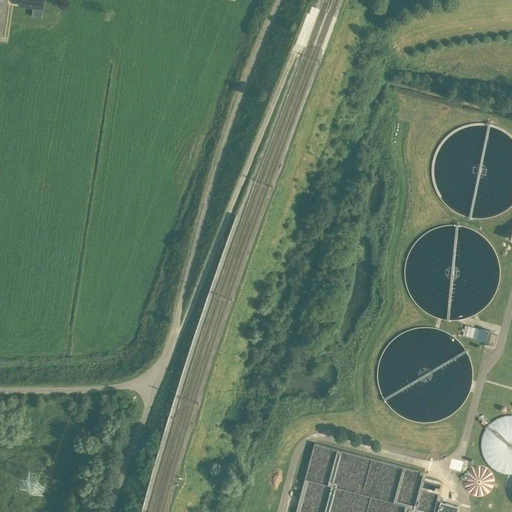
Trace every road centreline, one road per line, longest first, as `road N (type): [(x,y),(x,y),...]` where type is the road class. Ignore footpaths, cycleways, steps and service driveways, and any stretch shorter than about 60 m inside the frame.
road 1 (unclassified): [(148,375),(173,337),(224,140),(280,0)]
road 2 (unclassified): [(0,390),(103,389),(148,375)]
road 3 (unclassified): [(111,511),(149,402),(148,375)]
